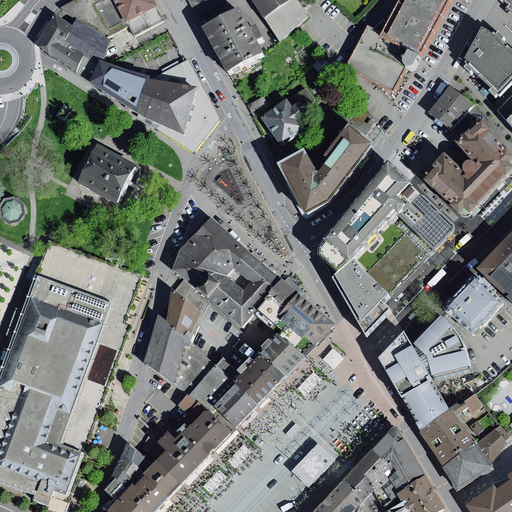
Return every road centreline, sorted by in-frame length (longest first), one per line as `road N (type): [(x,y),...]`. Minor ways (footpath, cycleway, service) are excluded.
road 1 (residential): [(197,160),(168,236),(100,511)]
road 2 (residential): [(485,0),(408,124),(322,230),(299,246)]
road 3 (residential): [(368,359),(226,511)]
road 4 (tertiary): [(368,359),(462,256),(511,215)]
road 5 (residential): [(197,160),(25,53)]
road 6 (residential): [(245,511),(377,375)]
road 7 (residential): [(377,375),(457,511)]
road 8 (residential): [(234,120),(299,246)]
road 9 (residential): [(169,0),(234,120)]
road 10 (residential): [(299,246),(368,359)]
